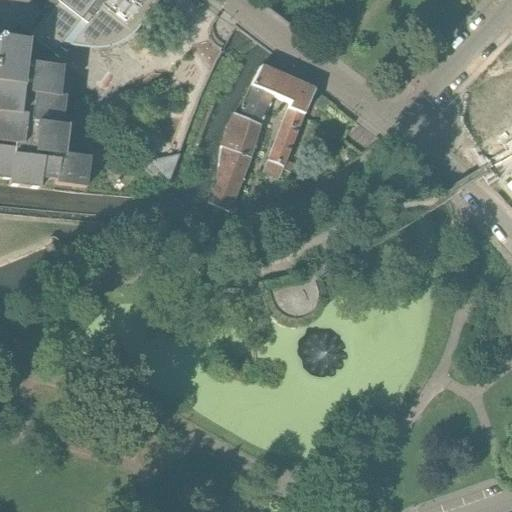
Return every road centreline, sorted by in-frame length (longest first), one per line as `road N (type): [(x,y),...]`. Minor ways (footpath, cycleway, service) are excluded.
road 1 (tertiary): [(400,127),(230,0)]
road 2 (residential): [(511,12),(400,127)]
road 3 (tertiary): [(511,230),(400,127)]
